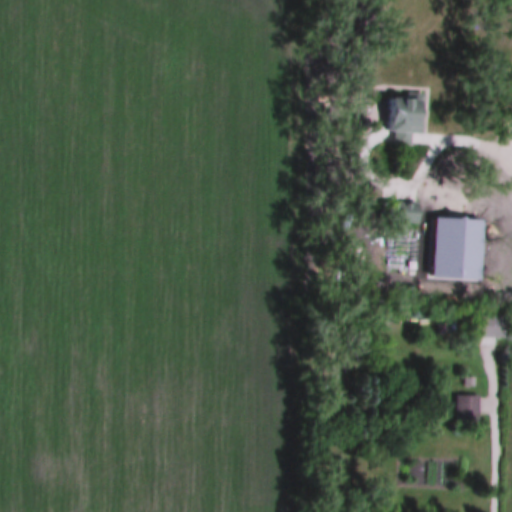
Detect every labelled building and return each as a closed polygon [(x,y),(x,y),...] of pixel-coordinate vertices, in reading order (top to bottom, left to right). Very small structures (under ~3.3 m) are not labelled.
[(386,97),(420,98),(419,131),(407,131),(407,143),(389,143),(390,130),(385,130),(386,97)] [(415,201),(414,221),(382,220),(382,200),(415,201)] [(478,314),(503,315),(502,336),(477,335),(478,314)] [(436,319),(445,319),(445,332),(435,331),(436,319)] [(459,375),(471,375),(471,384),(459,384),(459,375)] [(452,393),(475,394),(474,418),(451,418),(452,393)]
